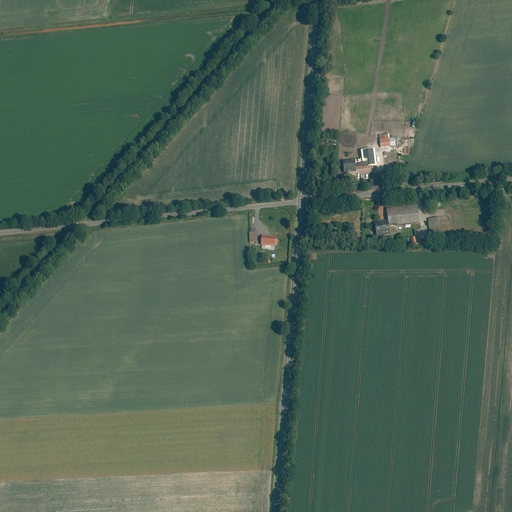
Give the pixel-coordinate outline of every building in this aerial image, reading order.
[(379,132),(381,148),(396,146),(396,141),(400,141),(399,137),(389,138),(389,136),(384,136),(384,132),(379,132)] [(343,162),(345,174),(357,172),(356,170),(377,167),(375,149),(361,151),(362,159),(343,162)] [(374,223),(376,238),(391,237),(389,228),(421,224),(418,203),(386,207),(388,221),(374,223)] [(450,217),(429,220),(432,237),(450,234),(448,223),(450,222),(450,217)] [(248,232),(248,243),(258,243),(258,232),(255,232),(255,229),(251,229),(251,232),(248,232)] [(263,236),(261,245),(275,247),(275,245),(277,246),(278,239),(276,239),(276,237),(263,236)]
